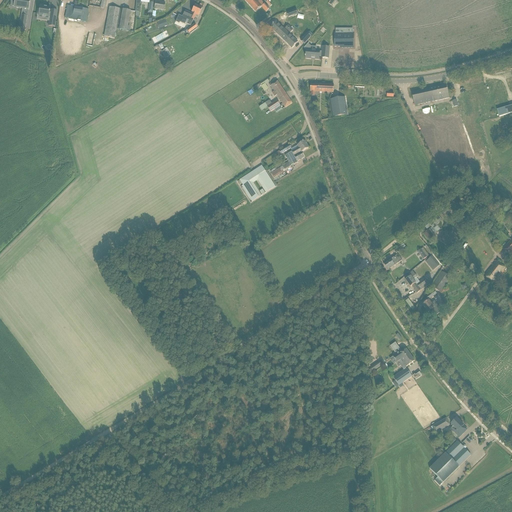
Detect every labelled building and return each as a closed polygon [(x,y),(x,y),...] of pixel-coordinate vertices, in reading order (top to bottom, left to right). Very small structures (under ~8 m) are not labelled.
[(28,10),(30,0),(28,0),(14,0),(14,3),(17,3),(16,8),(28,10)] [(260,0),(256,0),(250,6),(256,13),(261,7),(266,12),(269,10),(260,0)] [(155,1),(154,9),(164,11),(165,2),(155,1)] [(192,13),(191,14),(190,18),(193,19),(193,20),(195,15),(198,16),(202,8),(194,5),(191,12),(192,13)] [(39,10),(38,16),(50,18),(49,22),(51,22),(50,27),(56,28),(58,17),(51,17),(51,16),(52,9),(45,8),(46,7),(41,6),(40,10),(39,10)] [(68,14),(66,19),(77,21),(78,16),(81,16),(80,21),(86,22),(87,17),(88,10),(79,8),(76,7),(73,7),(69,6),(68,14)] [(109,7),(104,37),(114,39),(116,29),(118,29),(119,27),(122,10),(109,7)] [(119,27),(118,29),(127,31),(130,11),(122,10),(119,27)] [(190,18),(191,14),(184,11),(182,17),(178,15),(175,22),(179,24),(179,23),(184,25),(186,20),(188,21),(187,25),(190,26),(193,19),(190,18)] [(310,12),(302,15),(304,20),(312,17),(310,12)] [(276,22),(270,28),(281,38),(290,28),(288,26),(284,30),(276,22)] [(194,24),(186,30),(189,34),(196,28),(194,24)] [(290,28),(281,38),(292,48),(298,42),(289,34),(293,30),(290,28)] [(335,33),(334,33),(334,47),(340,47),(340,48),(354,48),(354,33),(348,33),(348,29),(335,29),(335,33)] [(304,37),(300,41),(303,45),(310,38),(306,33),(303,36),(304,37)] [(320,51),(311,50),(310,50),(311,47),(307,44),(304,48),(306,50),(306,56),(305,56),(305,57),(306,57),(306,59),(319,60),(319,57),(321,57),(321,58),(328,59),(329,54),(329,47),(322,47),(322,52),(320,52),(320,51)] [(165,58),(171,55),(167,48),(161,51),(165,58)] [(274,92),(272,93),(275,97),(277,96),(285,108),(288,106),(292,103),(277,82),(271,86),(274,92)] [(311,84),(311,92),(314,92),(333,93),(333,85),(311,84)] [(449,98),(447,90),(446,85),(412,93),(414,105),(449,98)] [(345,98),(330,100),(333,118),(347,116),(345,98)] [(267,107),(271,112),(280,106),(277,101),(271,104),(270,102),(269,101),(259,107),(262,111),(267,107)] [(511,105),(497,110),(499,117),(511,113),(511,105)] [(302,152),(309,148),(305,141),(303,142),(297,145),(298,148),(288,154),(291,159),(302,152)] [(279,151),(281,155),(291,148),(289,145),(279,151)] [(297,162),(305,157),(302,152),(291,159),(294,165),(298,163),(297,162)] [(291,166),(289,162),(282,166),(283,166),(271,174),(274,178),(286,171),(285,170),(291,166)] [(262,166),(240,180),(240,181),(238,182),(238,183),(240,185),(242,184),(243,186),(241,186),(252,202),(259,198),(249,183),(259,177),(268,192),(275,187),(262,166)] [(487,201),(484,205),(491,210),(494,206),(487,201)] [(428,230),(424,234),(429,240),(432,238),(437,234),(438,234),(437,233),(437,234),(436,233),(440,230),(438,226),(437,227),(436,225),(439,223),(435,219),(433,221),(429,224),(432,228),(433,230),(434,231),(433,232),(431,229),(428,230)] [(469,232),(474,235),(478,230),(473,226),(469,232)] [(511,241),(503,249),(511,257),(511,256),(511,241)] [(394,251),(396,254),(403,249),(401,246),(394,251)] [(423,260),(427,257),(421,249),(417,252),(423,260)] [(430,259),(428,260),(436,269),(440,265),(439,265),(441,264),(433,254),(429,257),(430,259)] [(383,264),(387,271),(402,261),(398,255),(383,264)] [(503,271),(505,268),(503,266),(497,261),(484,276),(490,282),(490,281),(494,285),(498,280),(496,278),(500,274),(502,275),(504,272),(503,271)] [(417,277),(412,271),(408,274),(410,277),(405,281),(410,287),(412,286),(417,293),(428,285),(424,279),(416,285),(413,280),(417,277)] [(432,287),(440,293),(450,277),(442,272),(432,287)] [(426,297),(429,300),(437,294),(434,291),(426,297)] [(405,302),(413,311),(415,308),(408,299),(405,302)] [(429,301),(423,305),(428,312),(431,310),(436,316),(442,311),(435,302),(431,304),(429,301)] [(400,352),(393,357),(397,363),(399,361),(402,359),(402,358),(409,353),(406,349),(403,352),(401,353),(400,352)] [(399,361),(400,363),(402,365),(403,364),(405,368),(414,361),(415,361),(410,355),(409,353),(402,358),(402,359),(399,361)] [(380,361),(371,368),(374,372),(383,365),(380,361)] [(406,369),(393,378),(399,386),(412,377),(406,369)] [(416,380),(423,375),(420,372),(413,376),(416,380)] [(449,425),(446,419),(432,427),(436,433),(449,425)] [(463,426),(457,419),(451,424),(453,426),(451,429),(459,437),(467,430),(463,426)] [(445,453),(452,460),(464,448),(457,442),(445,453)] [(452,460),(459,467),(471,455),(464,448),(452,460)] [(452,460),(445,453),(429,469),(443,483),(459,467),(452,460)]
